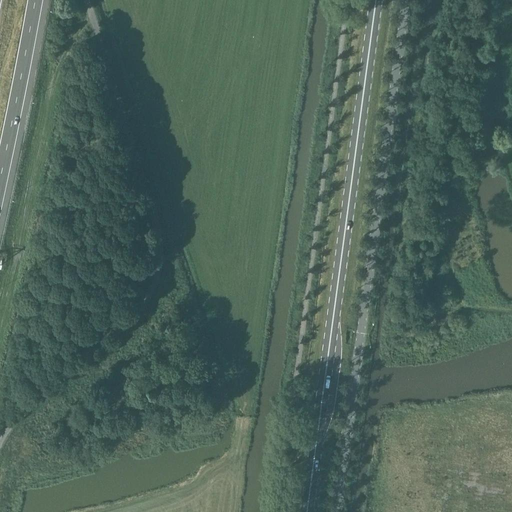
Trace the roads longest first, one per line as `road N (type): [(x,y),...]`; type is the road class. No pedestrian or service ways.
road 1 (unclassified): [(91,0),(160,228),(162,265),(153,294),(127,323),(0,443)]
road 2 (primary): [(308,511),(377,0)]
road 3 (unclassified): [(337,511),(405,0)]
road 4 (motorway): [(0,174),(35,0)]
